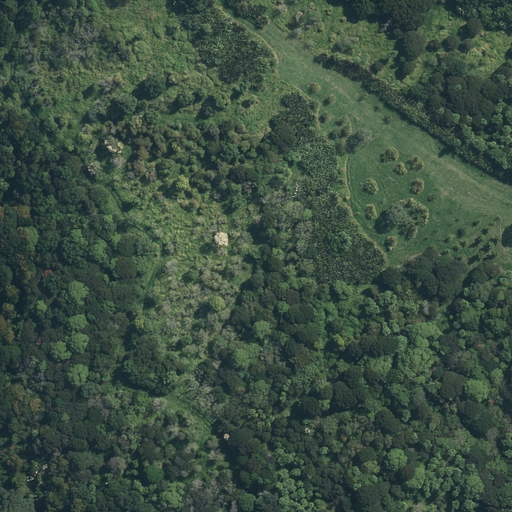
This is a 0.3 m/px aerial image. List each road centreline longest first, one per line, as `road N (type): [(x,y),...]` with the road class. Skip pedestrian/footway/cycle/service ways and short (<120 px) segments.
road 1 (track): [(266,511),(216,428),(149,397),(132,380),(132,262),(119,213),(93,173),(47,138),(8,69),(7,49),(29,0)]
road 2 (track): [(223,0),(319,74),(511,195)]
road 3 (track): [(460,372),(289,422),(218,431)]
